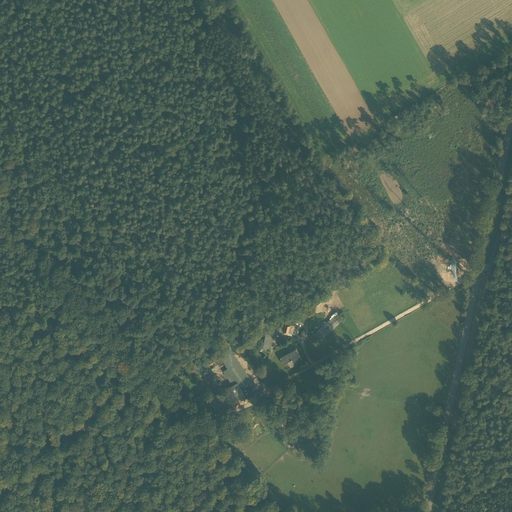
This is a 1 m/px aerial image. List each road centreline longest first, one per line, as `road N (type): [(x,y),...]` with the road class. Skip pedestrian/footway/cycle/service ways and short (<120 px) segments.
road 1 (track): [(109,0),(163,77),(190,47),(228,72),(244,100),(243,158),(252,189),(223,309),(163,384)]
road 2 (primary): [(426,511),(511,118)]
road 3 (track): [(511,252),(207,427)]
road 4 (track): [(207,427),(0,217)]
road 5 (track): [(321,154),(511,46)]
road 6 (track): [(321,154),(233,0)]
